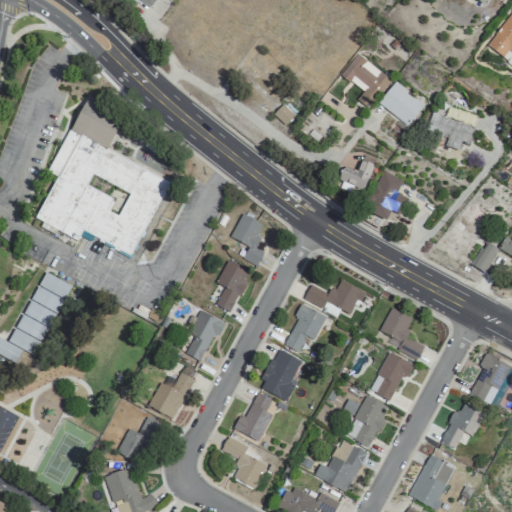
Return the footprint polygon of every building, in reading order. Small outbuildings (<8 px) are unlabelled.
[(139,0),(149,8),(155,0),(139,0)] [(511,10),(486,47),(502,59),(507,52),(511,55),(511,10)] [(368,109),(389,77),(354,55),(339,77),(362,91),(355,101),(368,109)] [(422,105),(393,82),(377,104),(406,126),(422,105)] [(132,255),(167,179),(106,150),(118,123),(97,114),(102,104),(84,96),(48,173),(55,176),(34,220),(77,240),(80,232),(132,255)] [(272,115),(284,126),(293,116),(281,105),(272,115)] [(474,127),(430,114),(425,132),(446,138),(443,148),(457,152),(460,142),(469,145),(474,127)] [(362,191),(375,159),(362,155),(356,172),(342,166),(336,181),(342,183),(340,189),(350,193),(352,187),(362,191)] [(402,180),(380,171),(364,212),(385,220),(389,211),(399,215),(406,199),(396,195),(402,180)] [(229,238),(247,247),(241,260),(255,266),(262,252),(255,249),(260,237),(256,235),(261,224),(240,214),(229,238)] [(511,236),(509,241),(504,237),(497,248),(511,257),(511,236)] [(458,251),(436,237),(427,253),(449,266),(458,251)] [(471,267),(483,274),(496,248),(483,242),(471,267)] [(248,271),(225,261),(215,283),(223,287),(214,306),(230,313),(248,271)] [(0,357),(14,365),(21,351),(33,357),(68,285),(43,273),(8,344),(0,340),(0,357)] [(302,301),(336,317),(338,310),(348,315),(352,305),(357,307),(364,293),(336,280),(329,295),(309,286),(302,301)] [(324,317),(299,304),(293,317),(296,319),(282,346),(297,353),(305,337),(313,340),(324,317)] [(378,333),(390,337),(386,347),(417,360),(423,346),(403,338),(412,318),(388,308),(378,333)] [(199,362),(211,334),(217,337),(224,323),(198,311),(187,335),(192,337),(184,355),(199,362)] [(300,362),(277,349),(257,387),(285,402),(293,386),(288,383),(300,362)] [(406,378),(412,365),(386,352),(368,392),(389,401),(401,376),(406,378)] [(508,363),(485,353),(467,396),(490,406),(508,363)] [(171,389),(158,383),(147,408),(172,420),(192,379),(179,373),(171,389)] [(238,416),(231,429),(257,443),(270,415),(264,412),(270,400),(256,393),(243,418),(238,416)] [(386,405),(362,396),(345,438),(369,447),(381,418),(380,417),(386,405)] [(462,432),(470,436),(480,412),(458,402),(439,443),(453,450),(462,432)] [(160,424),(145,417),(137,434),(127,429),(115,453),(140,465),(160,424)] [(252,490),(265,466),(242,454),(246,447),(227,437),(220,450),(239,461),(230,478),(252,490)] [(326,467),(318,464),(312,478),(345,493),(364,452),(338,440),(326,467)] [(407,497),(435,511),(440,502),(436,501),(453,468),(427,456),(407,497)] [(103,477),(111,504),(115,503),(117,511),(147,511),(155,509),(151,494),(139,498),(130,468),(103,477)] [(333,511),(338,502),(318,493),(315,499),(288,486),(277,509),(282,511),(305,511),(308,507),(318,511),(333,511)] [(0,511),(5,511),(8,507),(0,503),(0,511)]
